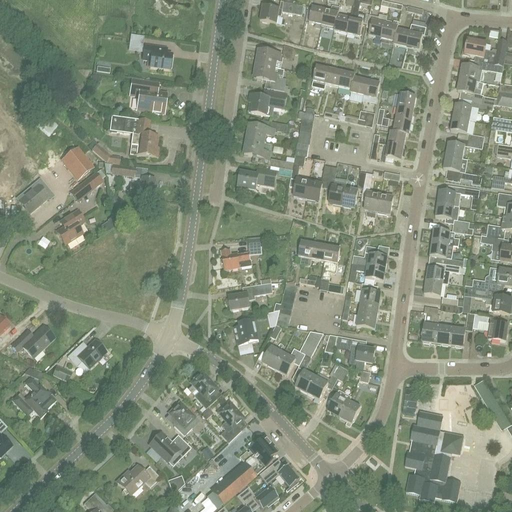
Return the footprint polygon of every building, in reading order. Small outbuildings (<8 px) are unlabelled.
[(350,21),(357,22),(360,6),(362,6),(363,0),(355,0),(355,2),(350,21)] [(295,7),(294,6),(280,4),(279,11),(262,8),(260,24),(276,27),(278,19),(281,20),(282,14),(294,16),(302,18),(302,17),(305,18),(307,8),(303,8),(295,7)] [(330,14),(326,13),(322,28),(335,31),(338,19),(340,10),(332,8),(330,14)] [(322,28),(326,13),(312,10),(309,25),(315,26),(314,28),(315,29),(319,30),(320,29),(321,27),(322,28)] [(340,20),(338,19),(335,31),(334,34),(347,37),(350,22),(346,21),(347,17),(341,16),(340,20)] [(382,41),(386,23),(387,19),(379,17),(379,20),(369,17),(366,30),(370,31),(368,38),(382,41)] [(350,22),(347,37),(360,40),(363,25),(350,22)] [(389,43),(394,44),(397,33),(398,30),(392,28),(393,26),(392,24),(386,23),(382,41),(381,44),(388,46),(389,43)] [(412,28),(410,35),(407,50),(419,53),(423,38),(425,39),(427,31),(412,28)] [(407,50),(410,35),(397,33),(394,44),(393,47),(407,50)] [(485,65),(489,66),(503,69),(508,44),(498,42),(496,55),(485,52),(487,45),(468,42),(466,49),(464,48),(462,56),(469,58),(469,57),(486,61),(485,65)] [(156,55),(157,49),(144,47),(142,61),(150,62),(149,69),(170,72),(171,57),(156,55)] [(282,60),(292,61),(294,51),(284,48),(282,60)] [(256,67),(275,70),(276,64),(279,64),(280,57),(258,53),(256,67)] [(502,76),(503,69),(489,66),(488,73),(502,76)] [(284,94),(285,87),(286,82),(276,80),(277,77),(273,77),(275,70),(256,67),(254,81),(275,85),(274,92),(284,94)] [(460,81),(476,84),(480,85),(480,84),(482,83),(483,82),(484,76),(483,74),(482,72),(478,71),(479,71),(463,68),(460,81)] [(326,87),(329,71),(316,69),(312,89),(325,92),(326,87)] [(339,89),(342,74),(329,71),(326,87),(339,89)] [(354,80),(355,77),(342,74),(339,89),(351,92),(354,80)] [(367,83),(354,80),(351,92),(351,95),(364,98),(367,83)] [(480,85),(476,84),(460,81),(458,94),(473,97),(481,98),(483,85),(480,85)] [(166,96),(157,95),(159,86),(132,82),(130,95),(139,96),(137,112),(164,116),(166,96)] [(367,83),(364,98),(363,103),(376,106),(376,101),(380,86),(367,83)] [(498,94),(511,95),(511,87),(500,86),(498,94)] [(249,105),(248,114),(266,118),(268,107),(284,110),(287,97),(264,93),(263,100),(251,97),(249,105)] [(511,95),(498,94),(497,101),(496,108),(511,110),(511,95)] [(398,109),(414,112),(416,99),(401,96),(398,109)] [(497,101),(483,99),(482,105),(494,108),(496,108),(497,101)] [(494,108),(482,105),(478,105),(477,111),(492,114),(494,108)] [(453,120),(470,123),(472,110),(455,107),(453,120)] [(411,125),(414,112),(398,109),(396,122),(411,125)] [(314,117),(306,115),(303,114),(301,121),(313,123),(314,117)] [(359,122),(357,127),(372,130),(375,116),(367,114),(365,123),(359,122)] [(158,138),(148,137),(150,123),(139,121),(111,118),(109,132),(132,136),(131,147),(140,148),(139,158),(158,160),(159,149),(157,149),(158,138)] [(467,136),(470,123),(453,120),(450,133),(467,136)] [(511,122),(504,121),(493,120),(488,146),(494,146),(496,133),(502,134),(502,133),(511,134),(511,139),(511,149),(511,122)] [(312,129),(313,123),(301,121),(300,127),(312,129)] [(409,138),(411,125),(396,122),(393,134),(393,135),(406,138),(406,137),(409,138)] [(246,142),(263,145),(265,137),(273,139),(274,132),(286,135),(287,127),(271,124),(270,131),(249,127),(246,142)] [(311,135),(312,129),(300,127),(299,133),(311,135)] [(310,141),(311,135),(299,133),(298,139),(310,141)] [(393,135),(393,134),(391,134),(388,147),(403,150),(406,138),(393,135)] [(468,143),(483,146),(484,140),(469,137),(468,143)] [(309,147),(310,141),(298,139),(297,145),(309,147)] [(262,153),(263,145),(246,142),(244,157),(269,161),(270,155),(262,153)] [(482,152),(483,146),(468,143),(467,149),(482,152)] [(377,154),(379,145),(373,144),(370,162),(377,163),(377,154)] [(308,153),(309,147),(297,145),(296,151),(308,153)] [(446,158),(462,162),(465,148),(448,145),(446,158)] [(107,166),(113,167),(119,168),(120,160),(110,158),(96,147),(91,153),(93,154),(107,166)] [(401,163),(403,150),(388,147),(385,164),(393,166),(394,162),(401,163)] [(511,149),(498,147),(498,148),(495,147),(494,156),(497,156),(497,159),(511,161),(511,156),(510,156),(511,149)] [(77,151),(62,163),(77,183),(93,171),(77,151)] [(307,160),(308,153),(296,151),(295,158),(305,159),(307,160)] [(293,165),(293,167),(300,169),(303,169),(305,159),(295,158),(294,160),(293,165)] [(460,175),(462,162),(446,158),(443,172),(460,175)] [(293,167),(293,165),(271,161),(270,169),(292,173),(293,167)] [(119,168),(113,167),(104,166),(106,176),(135,180),(136,170),(119,168)] [(309,184),(306,202),(319,205),(322,189),(327,190),(331,169),(325,168),(322,181),(319,181),(318,186),(309,184)] [(329,206),(342,209),(345,191),(347,182),(335,180),(337,170),(331,169),(327,190),(328,190),(328,195),(331,196),(329,206)] [(255,193),(256,185),(274,189),(274,185),(276,174),(257,170),(255,178),(240,175),(237,189),(255,193)] [(100,172),(96,176),(96,175),(69,196),(77,205),(103,185),(102,182),(106,178),(100,172)] [(363,191),(366,175),(360,174),(357,190),(363,191)] [(401,177),(385,174),(383,181),(399,184),(401,177)] [(366,175),(363,191),(361,203),(366,204),(364,213),(377,215),(380,197),(368,195),(369,192),(372,177),(366,175)] [(460,181),(476,184),(477,178),(462,175),(460,181)] [(511,186),(511,180),(494,178),(492,190),(504,192),(505,185),(511,186)] [(142,181),(142,182),(141,188),(130,186),(129,193),(140,195),(152,197),(153,190),(155,191),(156,189),(157,185),(156,183),(154,183),(154,182),(142,181)] [(309,184),(297,182),(296,183),(290,181),(289,189),(295,191),(293,200),(306,202),(309,184)] [(54,198),(49,192),(44,196),(35,185),(16,201),(19,204),(18,204),(29,217),(47,201),(49,203),(54,198)] [(459,190),(458,196),(473,198),(474,192),(459,190)] [(345,191),(342,209),(354,211),(358,193),(345,191)] [(439,193),(437,207),(454,209),(459,210),(461,196),(456,196),(456,195),(439,193)] [(504,219),(511,220),(511,208),(509,208),(511,198),(499,196),(497,209),(505,210),(504,219)] [(380,197),(377,215),(390,218),(393,200),(380,197)] [(452,222),(454,209),(437,207),(435,220),(452,222)] [(59,224),(62,230),(56,234),(64,247),(82,236),(76,228),(83,223),(76,213),(59,224)] [(113,218),(108,221),(109,223),(101,228),(106,235),(115,229),(114,220),(113,218)] [(511,233),(511,220),(504,219),(502,230),(488,228),(486,239),(504,242),(505,233),(511,233)] [(473,227),(469,227),(470,225),(454,223),(453,229),(472,231),(473,227)] [(471,238),(472,231),(453,229),(452,234),(468,237),(471,238)] [(431,245),(448,248),(450,234),(433,232),(431,245)] [(261,240),(247,241),(248,251),(262,249),(261,240)] [(311,262),(314,246),(301,244),(298,259),(301,260),(300,266),(310,268),(311,262)] [(446,261),(448,248),(431,245),(430,258),(446,261)] [(324,264),(327,249),(314,246),(311,262),(324,264)] [(511,249),(500,248),(498,264),(511,265),(511,249)] [(340,251),(327,249),(324,264),(321,285),(321,284),(319,292),(320,292),(320,293),(327,294),(331,274),(336,275),(340,251)] [(364,260),(363,268),(386,272),(388,260),(380,258),(381,252),(379,251),(366,249),(365,256),(364,260)] [(221,265),(223,266),(224,272),(239,270),(252,268),(251,262),(250,262),(249,255),(237,257),(237,256),(231,257),(230,252),(221,254),(222,261),(221,262),(221,265)] [(448,267),(463,270),(467,270),(468,261),(464,261),(464,264),(448,261),(448,267)] [(351,274),(349,284),(355,285),(357,275),(356,275),(356,273),(366,275),(364,281),(363,286),(373,288),(374,283),(383,284),(386,272),(363,268),(357,267),(352,266),(351,274)] [(426,284),(443,287),(448,287),(450,274),(462,276),(463,270),(448,267),(447,274),(428,271),(426,284)] [(472,290),(488,292),(489,288),(492,286),(497,287),(497,288),(511,289),(511,273),(500,271),(499,280),(488,278),(486,280),(485,284),(474,282),(472,290)] [(441,300),(443,287),(426,284),(424,297),(441,300)] [(252,295),(228,299),(229,301),(227,301),(226,302),(227,307),(228,308),(230,307),(231,313),(250,310),(249,303),(255,302),(255,298),(273,296),(271,286),(251,289),(252,295)] [(285,293),(296,295),(298,288),(286,286),(285,293)] [(487,298),(488,292),(472,290),(465,289),(464,298),(482,301),(482,302),(486,303),(486,307),(494,308),(493,315),(509,317),(510,315),(511,315),(511,313),(511,305),(511,301),(496,299),(487,298)] [(361,305),(379,308),(381,296),(363,293),(361,305)] [(442,306),(458,309),(459,302),(443,300),(442,306)] [(292,313),(294,307),(282,304),(280,310),(292,313)] [(377,320),(379,308),(361,305),(358,317),(377,320)] [(463,309),(458,309),(442,306),(441,313),(454,315),(454,316),(457,317),(461,316),(463,315),(463,309)] [(439,318),(438,317),(439,311),(425,309),(424,316),(426,316),(425,327),(422,344),(436,346),(439,325),(438,325),(439,318)] [(291,318),(292,313),(280,310),(279,316),(291,318)] [(289,324),(291,318),(279,316),(277,322),(289,324)] [(473,331),(475,317),(468,316),(466,330),(473,331)] [(375,333),(377,320),(358,317),(356,329),(375,333)] [(475,317),(473,331),(478,332),(479,324),(488,326),(489,319),(475,317)] [(0,336),(9,328),(0,318),(0,336)] [(258,343),(257,337),(254,323),(239,326),(240,329),(234,331),(238,348),(248,345),(258,343)] [(452,331),(445,330),(445,326),(439,325),(436,346),(450,348),(452,331)] [(491,325),(489,342),(506,344),(508,328),(491,325)] [(452,331),(450,348),(463,349),(465,333),(459,332),(460,328),(452,327),(452,331)] [(22,349),(33,361),(55,340),(43,328),(33,338),(28,333),(12,348),(17,354),(22,349)] [(281,331),(276,328),(270,339),(276,342),(281,331)] [(328,336),(325,353),(334,354),(337,338),(328,336)] [(350,348),(351,342),(337,339),(336,346),(335,349),(348,352),(349,352),(350,348)] [(83,362),(90,370),(105,355),(94,343),(85,352),(80,347),(67,359),(76,368),(83,362)] [(294,351),(290,359),(284,356),(275,372),(287,379),(294,366),(300,368),(305,357),(311,346),(305,343),(300,354),(294,351)] [(311,346),(305,357),(311,360),(317,349),(311,346)] [(352,348),(351,354),(358,356),(357,363),(372,366),(375,352),(352,348)] [(275,372),(284,356),(271,349),(262,366),(275,372)] [(56,365),(50,378),(67,385),(72,372),(56,365)] [(29,369),(23,374),(40,381),(43,375),(29,369)] [(301,391),(300,393),(307,396),(316,380),(298,370),(292,382),(298,384),(295,390),(296,388),(301,391)] [(344,370),(338,381),(343,384),(349,373),(344,370)] [(360,380),(360,383),(368,385),(371,375),(359,372),(357,379),(360,380)] [(192,380),(190,382),(197,391),(191,396),(202,409),(214,400),(209,394),(214,389),(200,373),(198,375),(196,374),(191,379),(192,380)] [(42,419),(48,413),(47,412),(55,404),(56,403),(40,386),(39,387),(32,380),(25,386),(32,393),(25,400),(20,395),(12,402),(27,419),(35,412),(42,419)] [(316,380),(307,396),(319,403),(328,386),(316,380)] [(511,427),(511,420),(486,380),(477,385),(473,387),(502,434),(506,431),(511,427)] [(421,388),(409,386),(405,411),(417,412),(421,388)] [(215,392),(211,396),(215,401),(219,397),(215,392)] [(340,420),(351,399),(339,392),(337,397),(336,397),(328,414),(340,420)] [(351,399),(340,420),(352,427),(361,410),(349,404),(351,399)] [(179,425),(175,429),(181,434),(183,437),(190,430),(186,426),(193,419),(179,405),(177,406),(176,405),(169,412),(170,413),(169,415),(179,425)] [(226,446),(240,434),(234,429),(242,422),(228,406),(227,407),(226,406),(218,412),(219,414),(218,415),(225,423),(219,428),(223,433),(218,437),(226,446)] [(202,419),(205,421),(213,414),(208,407),(203,411),(202,412),(201,414),(201,416),(202,419)] [(165,419),(175,429),(179,425),(169,415),(165,419)] [(440,434),(443,420),(444,419),(420,415),(421,415),(418,429),(414,428),(411,443),(412,443),(412,447),(410,455),(408,455),(405,470),(414,472),(413,478),(408,477),(404,495),(421,498),(420,502),(435,506),(437,495),(443,496),(442,503),(457,506),(460,490),(461,485),(447,482),(452,457),(460,459),(464,440),(440,435),(440,434)] [(234,429),(240,434),(247,428),(242,422),(234,429)] [(0,458),(0,459),(4,455),(12,448),(0,434),(0,458)] [(161,435),(149,447),(151,449),(161,459),(167,465),(168,463),(177,454),(182,459),(190,451),(177,438),(171,445),(161,435)] [(274,449),(265,438),(263,439),(262,438),(260,437),(258,436),(256,436),(255,437),(254,439),(253,440),(253,442),(254,444),(255,446),(248,452),(250,454),(248,455),(246,454),(239,460),(244,465),(212,493),(223,506),(234,496),(245,487),(257,477),(265,470),(272,464),(270,461),(277,455),(272,450),(274,449)] [(143,453),(154,464),(160,458),(149,447),(143,453)] [(208,448),(201,452),(205,460),(212,457),(208,448)] [(258,477),(265,486),(270,483),(277,477),(286,487),(289,491),(297,485),(295,484),(299,481),(297,478),(291,470),(290,472),(286,467),(280,471),(274,464),(273,465),(258,477)] [(129,498),(143,485),(148,480),(154,486),(160,480),(149,469),(143,474),(138,468),(131,475),(129,473),(117,485),(129,498)] [(256,500),(245,487),(234,496),(245,509),(247,511),(250,511),(257,507),(261,511),(262,511),(266,508),(268,510),(270,507),(279,501),(278,499),(269,489),(269,490),(256,500)] [(281,503),(287,498),(284,495),(278,499),(279,501),(281,503)] [(83,506),(88,511),(101,511),(106,507),(95,496),(93,497),(83,506)]
